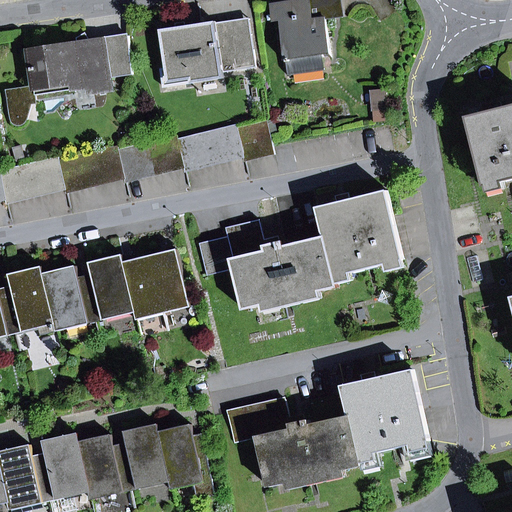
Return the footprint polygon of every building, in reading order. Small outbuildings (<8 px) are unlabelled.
[(203,17),(250,14),(249,0),(232,0),(202,2),(203,17)] [(282,19),(288,60),(323,54),(330,53),(326,18),(314,20),(310,0),(305,0),(272,5),(274,21),(282,19)] [(310,0),(314,20),(326,18),(343,15),(340,0),(310,0)] [(238,53),(255,50),(250,20),(234,22),(238,53)] [(226,79),(225,73),(257,68),(255,50),(238,53),(234,22),(217,24),(217,22),(187,27),(177,28),(162,30),(168,69),(162,69),(165,88),(226,79)] [(78,39),(79,44),(91,42),(86,34),(78,39)] [(113,90),(111,78),(134,75),(130,36),(91,42),(79,44),(30,52),(35,87),(36,96),(76,90),(75,83),(90,81),(91,87),(92,93),(113,90)] [(325,70),(323,54),(288,60),(290,75),(325,70)] [(76,90),(91,87),(90,81),(75,83),(76,90)] [(21,128),(28,124),(40,122),(36,96),(35,87),(7,91),(12,123),(16,127),(21,128)] [(486,106),(488,113),(504,109),(502,102),(486,106)] [(511,107),(504,109),(488,113),(470,118),(487,186),(488,186),(505,181),(511,179),(511,107)] [(275,152),(268,122),(252,125),(260,155),(275,152)] [(238,129),(237,125),(222,129),(229,159),(244,155),(245,159),(238,129)] [(260,155),(252,125),(238,129),(245,159),(246,159),(260,155)] [(229,159),(222,129),(208,132),(215,162),(229,159)] [(215,162),(208,132),(193,136),(201,166),(215,162)] [(185,166),(178,140),(179,139),(178,136),(163,140),(170,169),(184,166),(185,169),(186,169),(185,166)] [(201,166),(193,136),(179,139),(178,140),(185,166),(186,169),(201,166)] [(170,169),(163,140),(148,143),(156,173),(170,169)] [(156,173),(148,143),(134,147),(141,176),(156,173)] [(126,180),(119,150),(118,146),(103,150),(111,180),(125,176),(126,180)] [(141,176),(134,147),(119,150),(126,180),(127,180),(141,176)] [(111,180),(103,150),(89,154),(96,184),(111,180)] [(276,155),(275,152),(260,155),(246,159),(247,162),(276,155)] [(96,184),(89,154),(74,157),(82,187),(96,184)] [(186,169),(187,173),(245,159),(244,155),(229,159),(215,162),(201,166),(186,169)] [(67,191),(60,161),(59,157),(44,161),(51,191),(65,187),(66,191),(67,191)] [(82,187),(74,157),(60,161),(67,191),(82,187)] [(51,191),(44,161),(30,164),(37,194),(51,191)] [(37,194),(30,164),(15,168),(22,198),(37,194)] [(127,180),(128,184),(185,169),(184,166),(170,169),(156,173),(141,176),(127,180)] [(22,198),(15,168),(0,171),(7,201),(8,201),(22,198)] [(67,191),(68,194),(126,180),(125,176),(111,180),(96,184),(82,187),(67,191)] [(490,193),(507,189),(505,181),(488,186),(490,193)] [(8,201),(9,205),(66,191),(65,187),(51,191),(37,194),(22,198),(8,201)] [(338,204),(319,209),(327,238),(336,277),(352,273),(387,264),(405,260),(389,192),(355,200),(338,204)] [(338,204),(355,200),(353,192),(336,196),(338,204)] [(336,277),(327,238),(287,248),(286,243),(282,244),(267,247),(266,240),(262,222),(227,231),(230,239),(201,246),(208,276),(237,269),(247,309),(263,305),(321,291),(338,287),(338,285),(336,277)] [(267,247),(282,244),(280,237),(266,240),(267,247)] [(167,249),(168,253),(151,257),(164,309),(191,302),(178,250),(177,251),(176,247),(167,249)] [(106,320),(105,315),(135,308),(136,308),(125,263),(125,259),(124,256),(91,264),(94,274),(86,276),(97,323),(106,320)] [(136,308),(138,315),(164,309),(151,257),(133,261),(133,258),(125,259),(125,263),(136,308)] [(389,272),(407,268),(405,260),(387,264),(389,272)] [(88,319),(89,325),(97,323),(86,276),(79,278),(76,267),(45,275),(44,275),(56,320),(55,320),(57,327),(88,319)] [(42,336),(59,332),(57,327),(55,320),(56,320),(44,275),(45,275),(43,268),(11,276),(14,286),(6,288),(17,335),(26,332),(25,328),(39,324),(40,329),(42,336)] [(338,285),(354,281),(352,273),(336,277),(338,285)] [(0,333),(8,332),(9,337),(17,335),(6,288),(0,289),(0,333)] [(263,305),(265,312),(323,298),(321,291),(263,305)] [(105,315),(106,320),(137,313),(135,308),(105,315)] [(57,327),(59,332),(89,325),(88,319),(57,327)] [(26,332),(40,329),(39,324),(25,328),(26,332)] [(364,382),(344,387),(351,417),(363,466),(364,466),(362,457),(380,453),(407,447),(431,442),(432,441),(416,370),(375,380),(364,382)] [(362,375),(364,382),(375,380),(374,372),(362,375)] [(287,400),(229,413),(235,444),(260,438),(294,431),(293,425),(291,418),(287,400)] [(293,425),(307,421),(305,415),(291,418),(293,425)] [(363,466),(351,417),(312,426),(311,420),(307,421),(293,425),(294,431),(260,438),(270,486),(288,483),(346,469),(363,466)] [(170,478),(171,478),(160,433),(159,425),(126,433),(129,444),(122,445),(132,491),(140,489),(139,484),(170,478)] [(194,436),(192,425),(160,433),(171,478),(172,485),(173,485),(194,480),(196,485),(199,499),(216,495),(204,441),(196,443),(194,436)] [(196,443),(204,441),(202,434),(194,436),(196,443)] [(90,488),(80,443),(79,435),(46,443),(49,454),(41,455),(52,502),(59,500),(58,495),(90,488)] [(123,488),(124,493),(132,491),(122,445),(114,447),(112,436),(80,443),(90,488),(92,495),(123,488)] [(410,462),(435,456),(431,442),(407,447),(410,462)] [(42,499),(43,503),(52,502),(41,455),(34,457),(32,446),(0,452),(0,453),(11,503),(11,505),(12,505),(42,499)] [(0,505),(11,503),(0,453),(0,505)] [(365,472),(384,468),(380,453),(362,457),(364,466),(365,472)] [(288,483),(289,491),(348,477),(346,469),(288,483)] [(139,484),(140,489),(171,483),(170,478),(139,484)] [(173,485),(174,490),(196,485),(194,480),(173,485)] [(58,495),(59,500),(91,493),(90,488),(58,495)] [(92,495),(93,500),(124,493),(123,488),(92,495)] [(12,505),(13,510),(43,503),(42,499),(12,505)]
